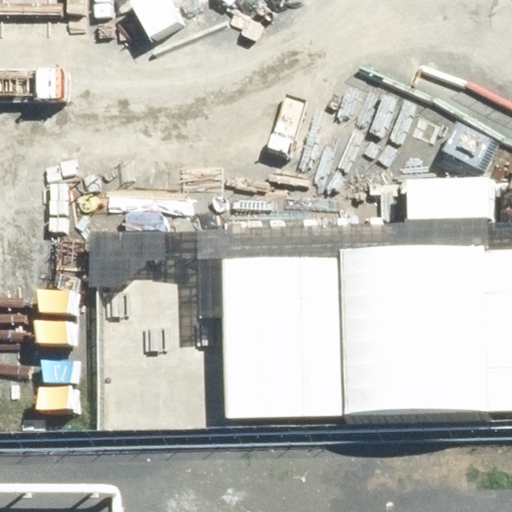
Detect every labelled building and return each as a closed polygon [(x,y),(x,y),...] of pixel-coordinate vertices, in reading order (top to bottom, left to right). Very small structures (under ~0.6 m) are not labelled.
[(481,214),(317,215),(318,383),(482,382),(481,214)] [(511,221),(489,221),(488,265),(511,265),(511,221)] [(82,256),(0,251),(0,286),(80,291),(82,256)] [(249,263),(180,261),(178,306),(247,309),(249,263)] [(304,264),(266,262),(263,346),(301,347),(304,264)] [(511,330),(500,330),(499,384),(511,384),(511,330)] [(323,415),(324,389),(245,386),(241,511),(362,511),(366,416),(323,415)]
